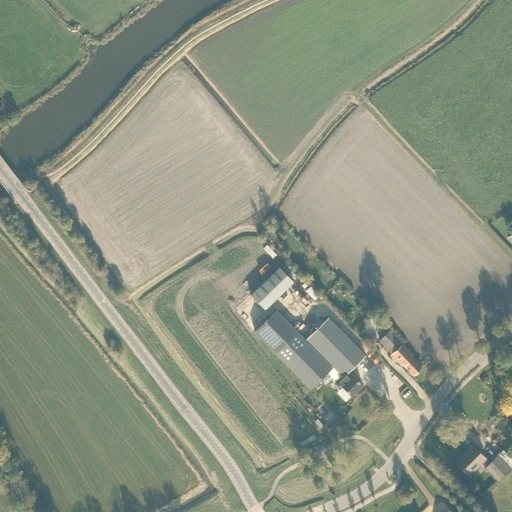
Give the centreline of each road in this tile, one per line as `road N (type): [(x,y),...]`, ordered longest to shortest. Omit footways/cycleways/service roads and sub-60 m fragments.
road 1 (secondary): [(258,511),(0,169)]
road 2 (tertiary): [(321,511),(383,474),(462,369),(511,329)]
